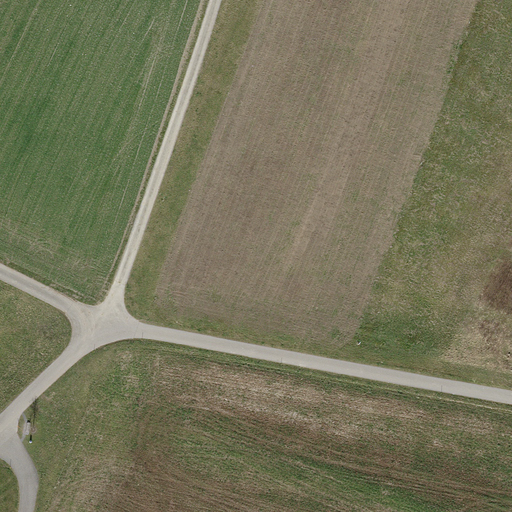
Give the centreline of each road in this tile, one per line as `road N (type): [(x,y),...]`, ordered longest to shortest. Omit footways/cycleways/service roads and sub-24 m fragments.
road 1 (track): [(100,321),(511,401)]
road 2 (track): [(100,321),(212,0)]
road 3 (track): [(0,425),(100,321)]
